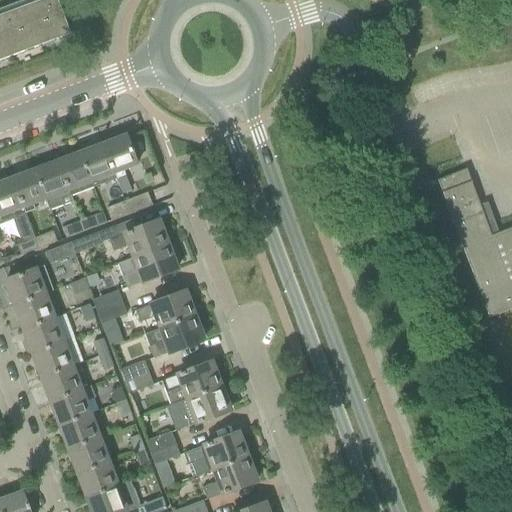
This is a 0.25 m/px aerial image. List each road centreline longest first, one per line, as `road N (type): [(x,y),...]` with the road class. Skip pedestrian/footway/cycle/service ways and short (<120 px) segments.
road 1 (tertiary): [(395,511),(252,122),(247,86)]
road 2 (tertiary): [(215,101),(372,511)]
road 3 (residential): [(308,511),(171,159)]
road 4 (residential): [(261,29),(301,15),(339,17),(355,31),(381,98)]
road 5 (residential): [(0,126),(159,65)]
